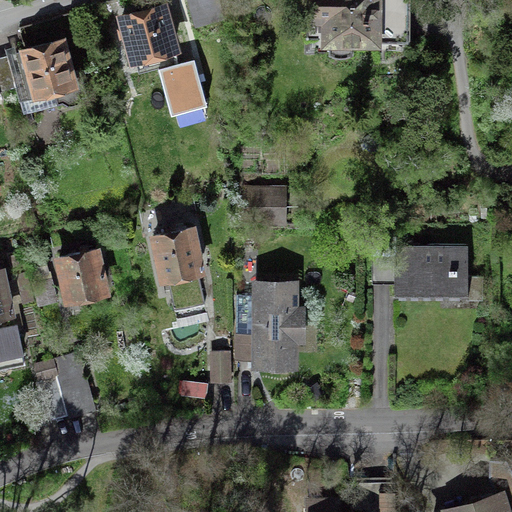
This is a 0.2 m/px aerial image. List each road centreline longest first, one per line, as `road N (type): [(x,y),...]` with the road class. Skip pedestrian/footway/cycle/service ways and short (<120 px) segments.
road 1 (residential): [(511,422),(212,427),(72,447),(0,469)]
road 2 (track): [(455,32),(470,143),(483,166),(511,177)]
